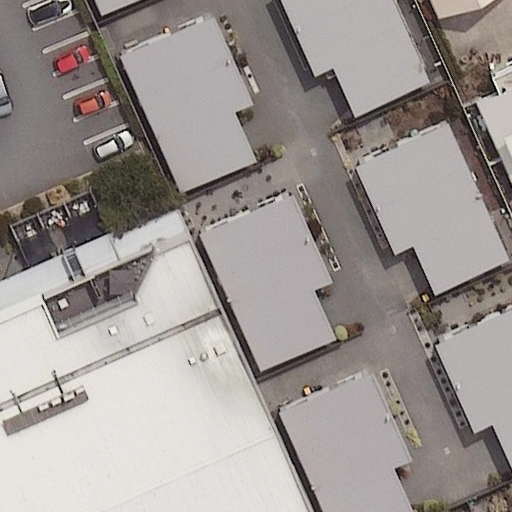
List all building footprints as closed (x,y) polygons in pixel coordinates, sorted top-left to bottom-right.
[(425,72),(394,0),(286,0),(313,61),(332,53),(354,103),(425,72)] [(434,0),(440,13),(470,0),(434,0)] [(248,88),(212,5),(120,46),(179,181),(253,148),(229,96),(248,88)] [(511,54),(486,66),(492,80),(474,88),(511,174),(511,54)] [(503,251),(446,115),(355,153),(391,240),(412,231),(433,280),(503,251)] [(196,220),(258,359),(331,326),(308,275),(328,266),(289,179),(196,220)] [(0,511),(321,511),(177,187),(17,257),(0,265),(0,511)] [(511,295),(434,329),(472,418),(492,410),(511,456),(511,295)] [(408,445),(372,362),(282,401),(329,511),(395,511),(411,505),(389,453),(408,445)]
